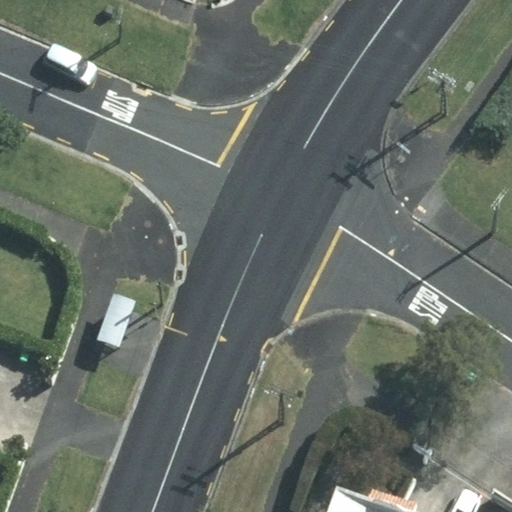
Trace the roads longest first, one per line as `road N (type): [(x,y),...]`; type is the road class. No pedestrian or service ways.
road 1 (secondary): [(154,511),(286,191)]
road 2 (residential): [(286,191),(216,155),(0,71)]
road 3 (residential): [(511,338),(286,191)]
road 4 (secondary): [(286,191),(334,99),(406,0)]
